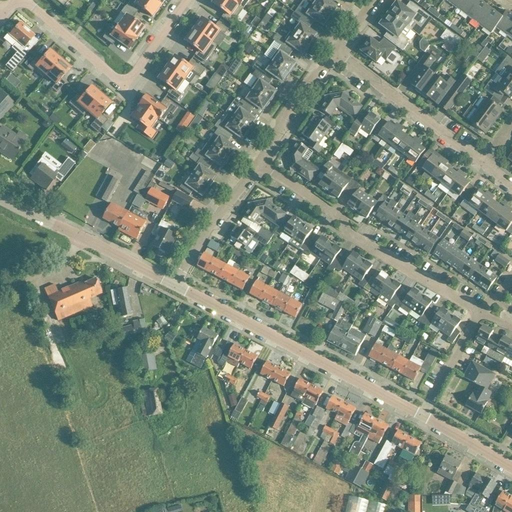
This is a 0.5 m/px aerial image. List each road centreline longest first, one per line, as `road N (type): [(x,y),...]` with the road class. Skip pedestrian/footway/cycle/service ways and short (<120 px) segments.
road 1 (unclassified): [(422,415),(175,285)]
road 2 (residential): [(479,314),(346,233),(343,219),(259,163)]
road 3 (residential): [(185,0),(132,76),(121,79),(24,0)]
road 4 (residential): [(483,164),(335,52)]
road 5 (residential): [(175,285),(259,163)]
road 6 (residential): [(259,163),(280,119),(335,52)]
